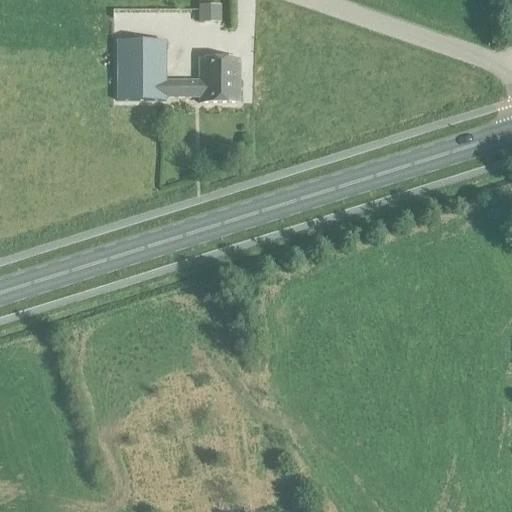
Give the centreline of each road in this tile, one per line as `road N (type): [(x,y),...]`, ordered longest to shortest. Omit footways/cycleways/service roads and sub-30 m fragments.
road 1 (primary): [(511,133),(0,294)]
road 2 (unclassified): [(511,74),(310,0)]
